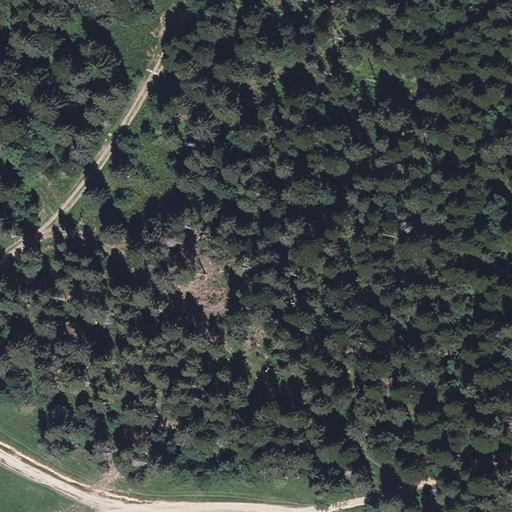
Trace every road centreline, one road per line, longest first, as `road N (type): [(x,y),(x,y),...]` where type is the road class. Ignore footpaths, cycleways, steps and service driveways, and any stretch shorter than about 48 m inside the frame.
road 1 (track): [(192,0),(89,182),(40,237),(0,263)]
road 2 (track): [(0,453),(106,500),(288,511)]
road 3 (track): [(303,511),(511,455)]
